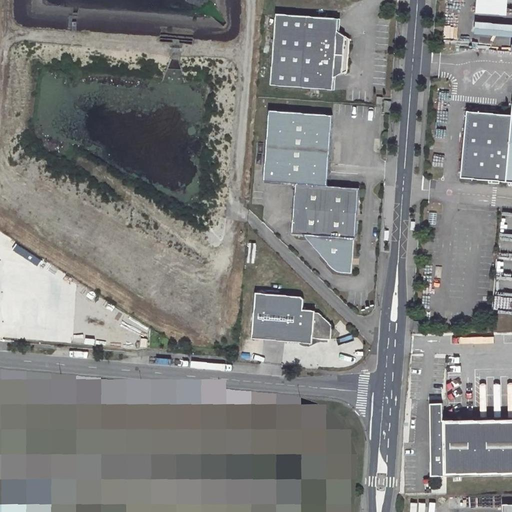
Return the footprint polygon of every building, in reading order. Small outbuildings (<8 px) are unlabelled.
[(504,15),(505,0),(473,0),(473,12),(504,15)] [(339,18),(276,12),(270,83),(332,89),(333,77),(346,71),(349,39),(338,31),(339,18)] [(470,36),(511,37),(511,24),(471,23),(470,36)] [(327,185),(332,115),(270,110),(264,181),(296,183),(291,232),(307,233),(333,263),(349,267),(351,237),(355,237),(359,188),(327,185)] [(511,115),(468,112),(462,178),(511,182),(511,115)] [(298,296),(252,293),(249,338),(310,342),(310,337),(328,338),(329,323),(316,311),(312,311),(312,310),(299,309),(300,298),(298,296)] [(445,403),(433,403),(434,475),(511,474),(511,418),(445,419),(445,403)]
